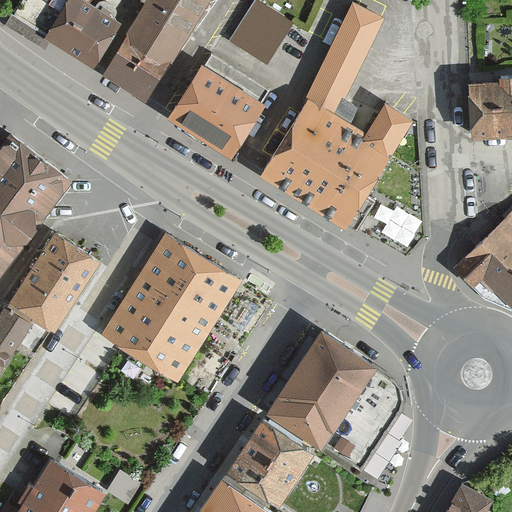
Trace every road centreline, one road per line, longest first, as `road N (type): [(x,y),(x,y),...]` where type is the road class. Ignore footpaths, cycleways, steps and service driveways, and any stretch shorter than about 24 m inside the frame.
road 1 (residential): [(457,331),(439,262),(451,194),(438,0)]
road 2 (residential): [(174,182),(0,448)]
road 3 (residential): [(158,511),(320,269)]
road 4 (residential): [(124,150),(228,0)]
road 5 (secondary): [(320,269),(174,182)]
road 6 (secondary): [(441,342),(320,269)]
road 7 (secondary): [(124,150),(22,81)]
